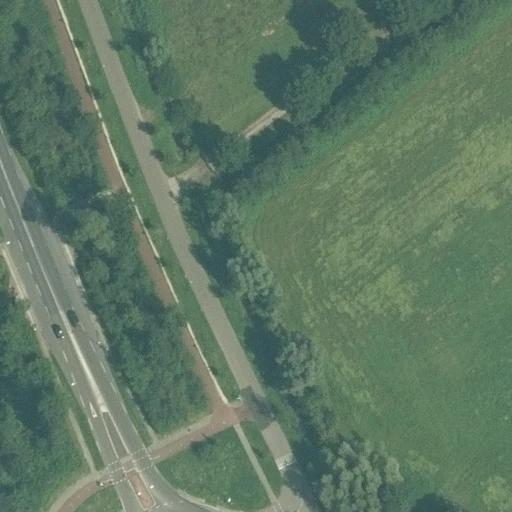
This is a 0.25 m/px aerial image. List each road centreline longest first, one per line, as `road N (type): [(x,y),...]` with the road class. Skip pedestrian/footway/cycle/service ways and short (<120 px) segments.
road 1 (unclassified): [(305,511),(166,200),(90,0)]
road 2 (secondary): [(171,511),(72,342)]
road 3 (secondary): [(72,342),(0,164)]
road 4 (secondary): [(72,342),(132,511)]
